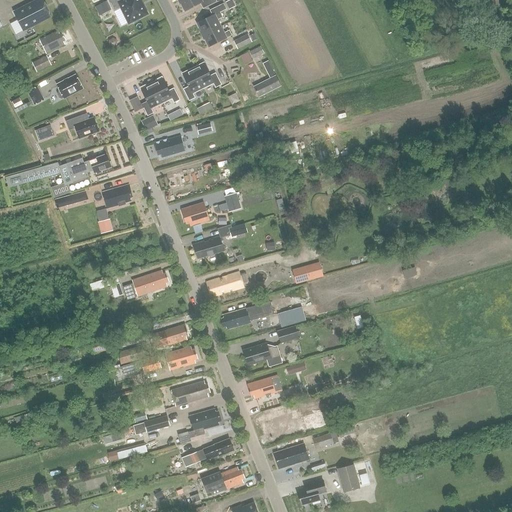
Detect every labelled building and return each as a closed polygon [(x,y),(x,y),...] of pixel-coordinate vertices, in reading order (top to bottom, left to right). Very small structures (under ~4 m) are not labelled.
[(23,31),(51,17),(42,0),(37,0),(13,12),(23,31)] [(108,0),(114,12),(121,8),(129,23),(132,22),(133,22),(137,21),(137,19),(147,14),(140,0),(108,0)] [(178,0),(185,11),(200,3),(202,6),(203,9),(217,2),(215,0),(178,0)] [(106,2),(95,8),(98,14),(110,8),(106,2)] [(213,16),(197,24),(203,36),(221,26),(218,20),(223,17),(220,12),(226,9),(223,4),(210,10),(211,13),(213,16)] [(221,26),(203,36),(209,47),(232,36),(229,30),(224,33),(221,26)] [(63,41),(66,40),(62,33),(60,34),(58,31),(39,40),(46,53),(65,44),(63,41)] [(248,34),(234,41),(238,50),(252,43),(248,34)] [(261,47),(250,52),(254,59),(260,56),(259,54),(263,52),(261,47)] [(47,55),(32,62),(36,72),(51,65),(47,55)] [(259,97),(281,86),(268,61),(263,63),(270,78),(254,87),(259,97)] [(210,76),(209,73),(204,64),(193,69),(203,88),(213,83),(215,88),(221,85),(215,73),(210,76)] [(189,101),(195,98),(193,93),(203,88),(193,69),(182,74),(189,87),(183,89),(189,101)] [(83,89),(76,75),(68,79),(64,81),(57,85),(60,91),(59,92),(58,95),(60,98),(62,99),(64,98),(83,89)] [(162,78),(162,77),(156,80),(157,82),(152,84),(161,103),(171,98),(174,103),(180,100),(174,88),(169,91),(162,78)] [(151,108),(161,103),(152,84),(147,87),(146,85),(140,88),(147,102),(142,104),(142,105),(144,108),(147,116),(153,113),(151,108)] [(37,87),(27,92),(34,105),(44,100),(37,87)] [(239,92),(230,96),(234,105),(243,100),(239,92)] [(18,107),(26,103),(22,97),(14,101),(18,107)] [(137,97),(130,101),(135,112),(144,108),(142,105),(142,104),(141,105),(137,97)] [(199,107),(202,114),(215,108),(212,101),(199,107)] [(180,110),(174,113),(177,118),(183,115),(180,110)] [(143,120),(148,130),(160,124),(156,114),(143,120)] [(99,132),(94,118),(81,122),(79,117),(66,121),(68,128),(75,125),(80,139),(99,132)] [(210,124),(197,127),(199,135),(212,132),(210,124)] [(50,125),(35,130),(39,141),(54,136),(50,125)] [(162,157),(185,150),(181,136),(168,139),(168,138),(154,143),(158,155),(161,154),(162,157)] [(59,164),(7,179),(7,181),(10,189),(62,174),(65,183),(65,184),(68,183),(72,182),(74,181),(74,182),(88,178),(87,173),(93,171),(94,174),(95,174),(95,175),(101,173),(101,172),(112,168),(107,154),(83,163),(82,159),(60,167),(59,166),(59,164)] [(212,164),(204,166),(207,174),(214,171),(212,164)] [(195,184),(191,169),(170,174),(174,189),(195,184)] [(448,173),(440,179),(446,187),(453,181),(448,173)] [(119,207),(126,205),(126,204),(131,202),(130,199),(134,198),(130,186),(104,193),(108,209),(119,206),(119,207)] [(57,208),(88,200),(86,191),(54,199),(57,208)] [(236,193),(224,197),(229,213),(241,209),(236,193)] [(190,222),(191,227),(210,221),(204,203),(182,210),(187,223),(190,222)] [(101,234),(112,231),(110,221),(99,223),(101,234)] [(231,239),(248,234),(245,224),(228,229),(231,239)] [(326,230),(319,232),(321,240),(328,238),(326,230)] [(225,252),(221,237),(210,240),(210,241),(205,242),(194,245),(198,260),(225,252)] [(296,284),(323,277),(319,262),(292,270),(296,284)] [(417,267),(405,269),(407,277),(418,275),(417,267)] [(166,284),(169,283),(165,273),(162,274),(161,271),(133,281),(134,284),(123,287),(128,300),(167,287),(166,284)] [(230,275),(206,283),(210,294),(213,293),(214,296),(234,290),(243,287),(242,285),(247,284),(249,283),(246,274),(244,274),(239,275),(238,273),(230,275)] [(109,278),(92,283),(94,290),(112,285),(109,278)] [(119,283),(111,286),(115,298),(123,295),(119,283)] [(249,322),(274,315),(270,302),(223,316),(224,318),(220,319),(223,328),(226,327),(227,331),(250,324),(249,322)] [(277,314),(281,327),(305,320),(301,307),(277,314)] [(160,333),(155,335),(159,348),(187,339),(186,336),(188,336),(184,324),(160,331),(160,333)] [(295,326),(277,331),(280,344),(298,338),(302,337),(300,331),(297,332),(295,326)] [(130,339),(141,335),(138,328),(128,332),(130,339)] [(92,348),(93,354),(109,351),(108,344),(92,348)] [(149,356),(145,344),(118,352),(117,352),(121,365),(149,356)] [(275,347),(267,345),(267,344),(245,351),(247,356),(246,356),(249,366),(267,361),(269,367),(282,363),(277,346),(275,347)] [(194,359),(197,359),(195,349),(192,349),(192,347),(168,354),(172,369),(195,362),(194,359)] [(140,361),(144,373),(161,368),(158,356),(140,361)] [(304,363),(286,368),(288,375),(307,370),(304,363)] [(272,378),(248,385),(251,396),(254,396),(255,400),(276,393),(282,391),(278,376),(272,378)] [(209,397),(208,394),(211,393),(209,384),(206,385),(205,382),(172,391),(176,407),(209,397)] [(322,387),(309,391),(311,396),(324,392),(322,387)] [(300,391),(291,393),(293,400),(302,398),(300,391)] [(340,393),(315,400),(316,406),(342,399),(340,393)] [(217,421),(220,420),(217,411),(214,412),(213,410),(190,417),(195,431),(203,428),(217,424),(217,421)] [(145,413),(133,416),(135,423),(147,420),(145,413)] [(305,418),(308,431),(331,425),(328,413),(305,418)] [(30,414),(15,418),(17,424),(32,420),(30,414)] [(268,434),(298,429),(295,414),(266,418),(268,434)] [(144,423),(147,432),(170,426),(167,415),(144,422),(144,423)] [(144,423),(133,426),(136,435),(147,432),(144,423)] [(351,427),(337,431),(339,437),(353,433),(351,427)] [(195,431),(188,433),(190,438),(205,434),(203,428),(195,431)] [(120,432),(103,437),(105,445),(122,440),(120,432)] [(335,432),(313,439),(317,449),(339,442),(335,432)] [(186,467),(207,459),(208,460),(233,450),(228,439),(203,449),(204,451),(183,459),(186,467)] [(111,462),(119,460),(147,452),(145,445),(117,453),(109,455),(111,462)] [(304,445),(275,454),(280,470),(309,461),(304,445)] [(344,493),(360,489),(354,466),(338,470),(344,493)] [(206,478),(201,480),(207,495),(212,493),(213,495),(244,483),(243,480),(246,479),(242,470),(239,471),(238,468),(222,474),(221,472),(206,478)] [(365,484),(372,482),(369,473),(363,475),(365,484)] [(299,493),(300,499),(302,506),(321,501),(319,495),(327,493),(324,482),(314,484),(315,489),(299,493)] [(124,484),(116,487),(118,494),(126,492),(124,484)] [(166,499),(161,491),(154,495),(159,503),(166,499)] [(199,494),(190,497),(193,504),(201,501),(199,494)]
